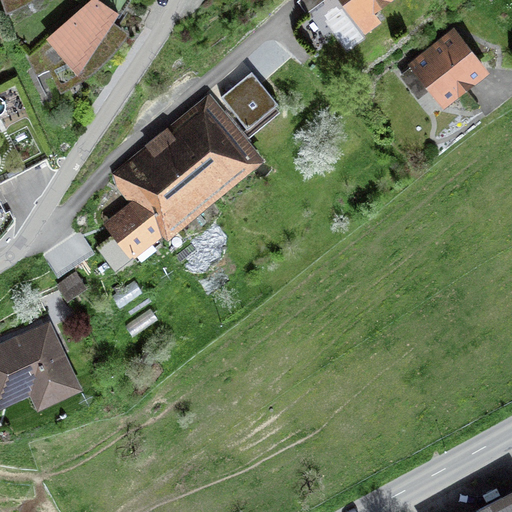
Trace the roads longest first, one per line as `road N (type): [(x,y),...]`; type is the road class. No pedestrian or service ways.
road 1 (residential): [(175,0),(23,243),(0,265)]
road 2 (tertiary): [(362,511),(511,431)]
